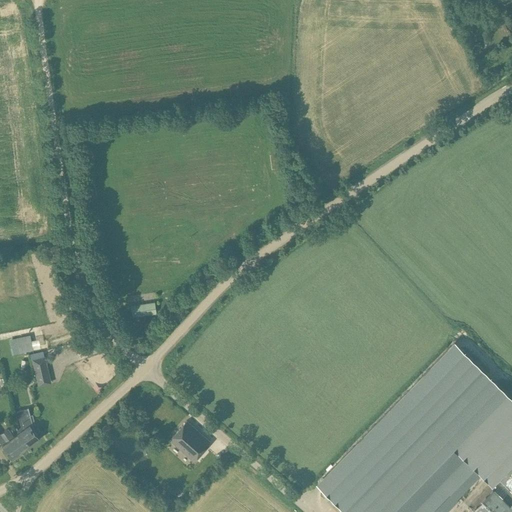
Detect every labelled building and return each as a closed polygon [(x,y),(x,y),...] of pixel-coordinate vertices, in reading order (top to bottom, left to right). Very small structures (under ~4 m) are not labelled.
[(156,313),(154,303),(131,306),(132,316),(156,313)] [(135,328),(143,335),(146,332),(138,325),(135,328)] [(33,350),(30,335),(16,337),(17,338),(9,339),(12,354),(20,353),(20,352),(33,350)] [(315,481),(346,511),(439,511),(479,472),(482,475),(491,483),(511,462),(511,397),(452,339),(315,481)] [(43,351),(31,354),(38,386),(51,383),(45,356),(44,356),(43,351)] [(40,438),(35,432),(35,431),(33,424),(35,423),(33,415),(21,417),(24,428),(18,433),(28,447),(40,438)] [(210,442),(186,420),(170,439),(194,460),(210,442)] [(12,458),(28,447),(18,433),(14,436),(9,429),(1,435),(6,441),(2,444),(12,458)] [(149,440),(156,447),(158,445),(156,443),(158,440),(153,436),(149,440)] [(511,468),(500,481),(505,486),(511,478),(511,468)] [(143,489),(150,496),(153,493),(146,486),(143,489)] [(511,511),(511,504),(509,507),(492,491),(472,511),(473,511),(511,511)] [(164,510),(166,511),(169,511),(176,505),(172,501),(164,510)]
